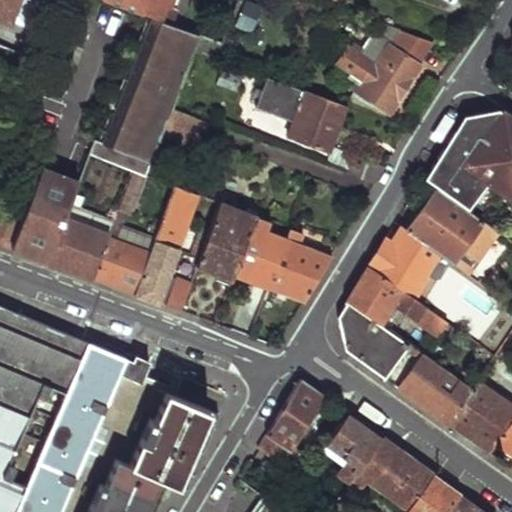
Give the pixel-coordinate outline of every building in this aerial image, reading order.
[(0,0),(0,17),(10,21),(16,6),(10,4),(11,0),(0,0)] [(171,23),(177,7),(165,2),(166,0),(112,0),(154,16),(166,21),(171,23)] [(166,21),(154,16),(100,140),(112,145),(166,21)] [(171,23),(166,21),(112,145),(100,140),(96,138),(92,151),(134,167),(148,173),(164,135),(175,108),(198,51),(204,36),(171,23)] [(357,89),(361,92),(392,111),(436,42),(381,21),(378,29),(396,37),(380,64),(347,45),(335,64),(362,80),(357,89)] [(222,69),(216,83),(238,91),(243,77),(222,69)] [(298,121),(292,135),(334,150),(351,108),(270,78),(260,108),(298,121)] [(175,108),(164,135),(203,148),(213,122),(175,108)] [(500,115),(484,116),(499,127),(505,118),(500,115)] [(467,207),(485,183),(505,198),(507,195),(511,198),(511,123),(505,118),(499,127),(484,116),(474,130),(465,124),(426,178),(439,187),(467,207)] [(465,124),(474,130),(484,116),(471,116),(465,124)] [(92,151),(86,165),(128,181),(134,167),(92,151)] [(357,154),(349,172),(377,183),(387,164),(357,154)] [(81,181),(42,167),(25,211),(13,245),(31,251),(53,260),(76,194),(81,181)] [(150,250),(136,292),(146,295),(158,300),(200,192),(174,182),(150,250)] [(450,259),(453,261),(462,248),(478,260),(499,231),(467,207),(439,187),(409,229),(450,259)] [(139,192),(128,188),(119,209),(131,213),(139,192)] [(76,194),(53,260),(73,267),(94,275),(109,235),(115,220),(80,207),(84,197),(76,194)] [(511,198),(507,195),(505,198),(501,203),(511,211),(511,198)] [(213,227),(199,264),(233,277),(234,274),(257,213),(246,209),(243,219),(230,213),(233,204),(223,201),(213,227)] [(8,205),(0,229),(0,240),(13,245),(25,211),(8,205)] [(257,213),(234,274),(268,287),(287,236),(272,230),(276,220),(257,213)] [(199,264),(213,227),(204,224),(190,263),(198,267),(199,264)] [(371,265),(414,294),(429,271),(433,274),(437,275),(440,274),(441,273),(450,259),(409,229),(403,225),(390,248),(384,244),(371,265)] [(287,236),(268,287),(304,301),(317,281),(333,256),(299,243),(304,232),(291,226),(287,236)] [(115,283),(136,292),(150,250),(109,235),(94,275),(115,283)] [(462,248),(453,261),(469,273),(478,260),(462,248)] [(350,299),(380,321),(393,303),(439,334),(448,319),(414,294),(371,265),(360,282),(350,299)] [(179,276),(168,303),(183,309),(194,281),(179,276)] [(387,376),(409,342),(380,321),(350,299),(340,314),(348,348),(368,362),(387,376)] [(153,511),(167,478),(190,486),(220,412),(144,379),(150,360),(137,354),(135,359),(0,301),(0,511),(153,511)] [(409,342),(387,376),(418,398),(449,421),(472,387),(409,342)] [(259,446),(281,460),(327,395),(302,377),(259,446)] [(470,436),(490,450),(498,439),(511,418),(511,401),(479,377),(472,387),(449,421),(470,436)] [(351,412),(326,447),(345,458),(338,469),(353,479),(383,435),(367,424),(351,412)] [(511,418),(498,439),(511,449),(511,418)] [(353,479),(346,490),(354,496),(368,476),(408,507),(434,472),(409,454),(383,435),(353,479)] [(404,511),(446,511),(460,491),(447,482),(434,472),(408,507),(404,511)] [(460,491),(446,511),(489,511),(485,509),(460,491)] [(255,511),(289,511),(267,496),(255,511)] [(351,511),(338,502),(331,511),(351,511)]
